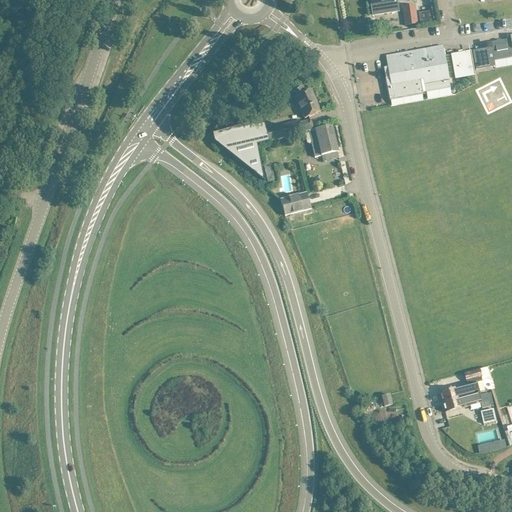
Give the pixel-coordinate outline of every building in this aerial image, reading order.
[(369,0),(370,6),(372,6),(374,16),(398,12),(397,1),(403,0),(402,0),(369,0)] [(511,0),(466,0),(468,6),(472,5),(473,16),(485,15),(485,21),(467,23),(467,31),(511,26),(511,11),(502,13),(501,7),(511,5),(511,0)] [(417,25),(415,6),(402,8),(405,27),(417,25)] [(487,49),(472,52),(476,71),(491,68),(494,68),(493,61),(511,57),(511,36),(510,37),(510,40),(500,42),(500,40),(496,41),(496,42),(490,44),(491,47),(487,48),(487,49)] [(388,72),(384,72),(386,81),(390,101),(394,101),(426,95),(426,93),(432,92),(450,89),(443,50),(442,47),(386,57),(388,68),(388,72)] [(475,78),(471,52),(449,56),(453,81),(475,78)] [(291,92),(295,101),(299,111),(301,111),(304,120),(320,113),(311,90),(305,93),(302,87),(291,92)] [(213,135),(212,135),(213,138),(214,143),(265,183),(256,146),(268,143),(265,131),(263,121),(215,134),(213,135)] [(299,122),(265,131),(268,143),(304,133),(332,127),(332,126),(314,131),(310,121),(301,125),(300,126),(299,122)] [(332,127),(304,133),(307,143),(309,144),(311,144),(315,158),(328,155),(338,153),(332,127)] [(271,162),(263,164),(268,183),(275,181),(271,162)] [(281,201),(280,201),(283,212),(284,215),(285,217),(286,216),(311,210),(311,209),(307,194),(281,201)] [(484,390),(481,378),(483,377),(481,367),(464,372),(468,386),(440,394),(442,403),(484,390)] [(484,390),(442,403),(445,413),(480,404),(482,410),(489,408),(489,406),(492,406),(490,393),(479,396),(479,394),(485,392),(484,390)] [(392,406),(389,396),(382,398),(384,408),(392,406)] [(480,413),(483,425),(496,422),(493,410),(480,413)]
